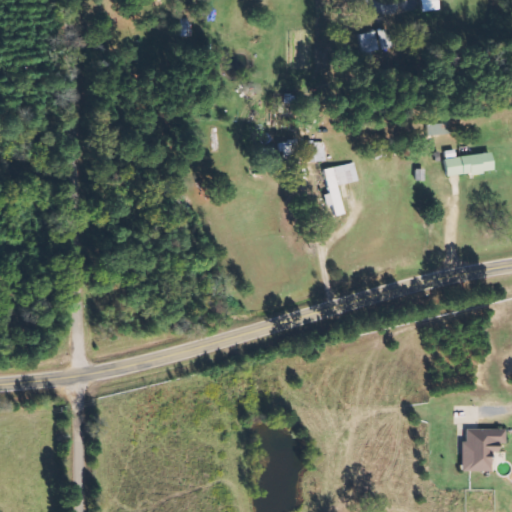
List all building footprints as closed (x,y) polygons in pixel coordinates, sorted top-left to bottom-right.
[(414,0),(415,5),(419,5),(419,10),(435,8),(433,0),(414,0)] [(305,161),(324,160),(323,141),(304,142),(305,161)] [(490,171),(488,152),(441,157),(443,176),(490,171)] [(357,180),(354,162),(320,168),(326,196),(327,196),(331,216),(342,214),(336,184),(357,180)] [(488,470),(488,451),(495,451),(495,443),(503,443),(503,428),(463,428),(463,440),(458,440),(458,469),(488,470)]
